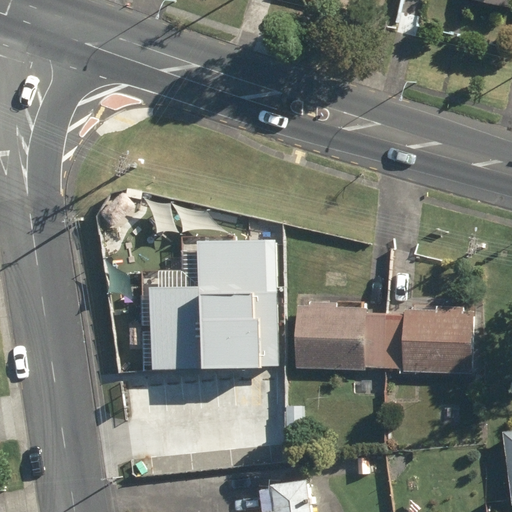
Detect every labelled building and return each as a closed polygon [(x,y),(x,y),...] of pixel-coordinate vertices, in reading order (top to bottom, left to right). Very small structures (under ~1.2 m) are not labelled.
[(511,0),(467,0),(467,2),(511,10),(511,0)] [(386,369),(387,315),(366,315),(367,307),(337,306),(337,303),(308,303),(308,306),(298,305),(296,369),(370,370),(370,369),(386,369)] [(387,315),(386,369),(401,369),(401,372),(472,374),(474,311),(465,310),(465,307),(436,306),(436,310),(405,309),(404,315),(387,315)] [(175,337),(176,393),(263,391),(262,317),(228,318),(228,327),(223,327),(222,321),(203,321),(203,330),(199,330),(199,336),(175,337)] [(221,452),(222,467),(248,465),(246,452),(277,449),(275,423),(286,423),(285,407),(223,412),(227,452),(221,452)] [(511,432),(501,434),(511,506),(511,505),(511,432)] [(338,460),(340,472),(354,470),(352,458),(338,460)] [(319,461),(319,473),(336,472),(336,461),(319,461)] [(309,511),(304,480),(270,486),(270,489),(257,491),(260,511),(309,511)]
